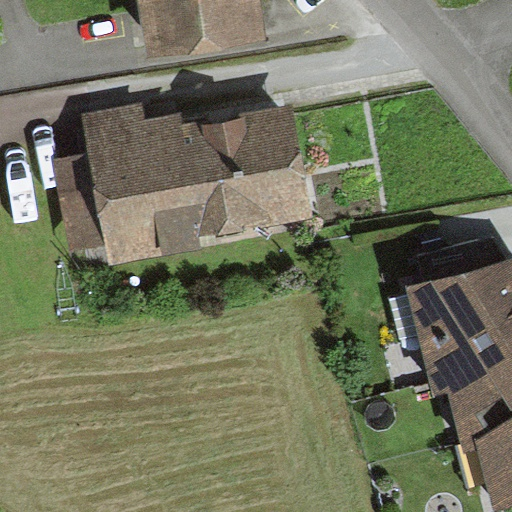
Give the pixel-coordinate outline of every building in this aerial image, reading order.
[(142,0),(150,49),(257,33),(252,0),(142,0)] [(281,120),(84,154),(102,256),(299,222),(281,120)] [(449,380),(511,336),(511,248),(410,275),(436,389),(449,380)] [(511,415),(511,336),(449,380),(463,445),(479,435),(511,415)] [(511,415),(479,435),(496,502),(511,496),(511,415)]
